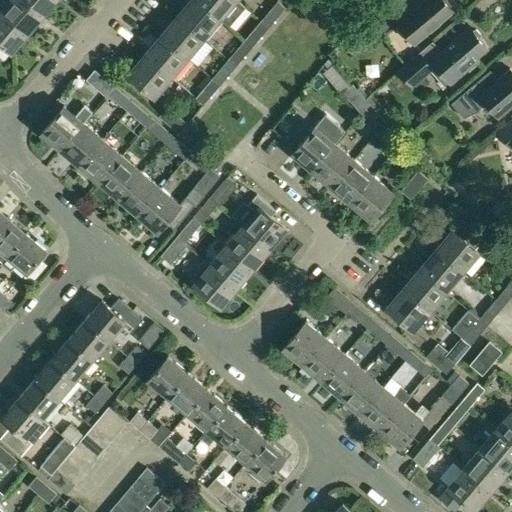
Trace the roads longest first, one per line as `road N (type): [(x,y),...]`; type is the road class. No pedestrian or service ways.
road 1 (residential): [(0,139),(119,0)]
road 2 (residential): [(225,355),(98,245)]
road 3 (residential): [(225,355),(328,243)]
road 4 (residential): [(0,360),(98,245)]
road 5 (residential): [(338,449),(225,355)]
road 6 (residential): [(98,245),(0,148)]
road 7 (residential): [(328,243),(319,225),(238,153)]
